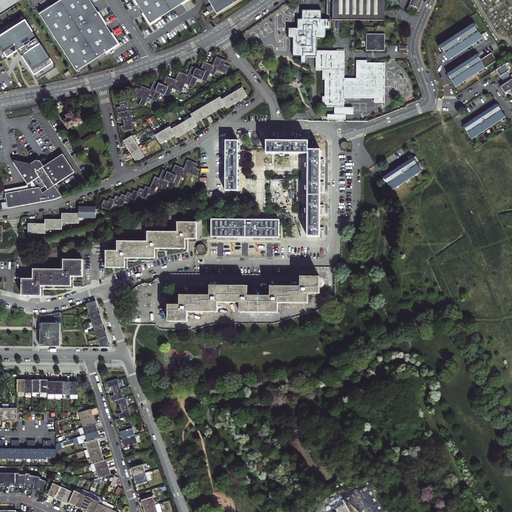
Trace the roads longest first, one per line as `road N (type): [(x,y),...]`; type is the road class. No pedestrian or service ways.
road 1 (residential): [(102,289),(196,262),(326,261),(333,248),(334,138)]
road 2 (residential): [(125,355),(182,511)]
road 3 (residential): [(135,511),(88,354)]
road 4 (residential): [(0,215),(60,203),(121,178)]
road 5 (tertiary): [(218,35),(100,81)]
